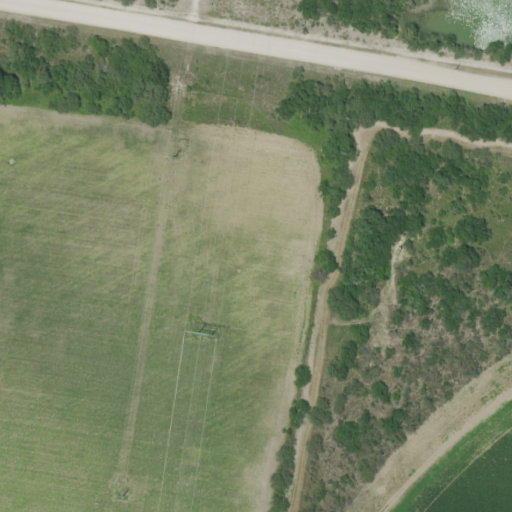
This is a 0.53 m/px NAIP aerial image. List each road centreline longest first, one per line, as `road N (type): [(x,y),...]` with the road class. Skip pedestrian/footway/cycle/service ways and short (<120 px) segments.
road 1 (residential): [(275,511),(325,225),(301,143)]
road 2 (residential): [(192,0),(511,53)]
